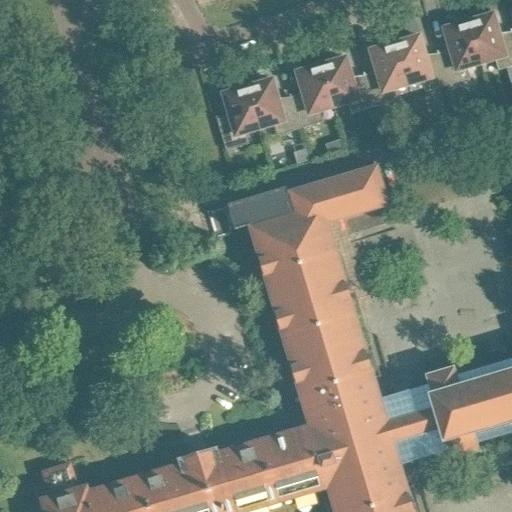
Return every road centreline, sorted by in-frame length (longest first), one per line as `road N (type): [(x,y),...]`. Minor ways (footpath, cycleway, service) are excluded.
road 1 (unclassified): [(145,290),(115,311),(107,364),(130,393),(166,402),(185,398),(213,372),(219,334),(199,301),(164,287)]
road 2 (residential): [(185,0),(209,38),(234,40),(352,0)]
road 3 (residential): [(102,142),(0,226)]
road 4 (unclassified): [(102,142),(65,20)]
